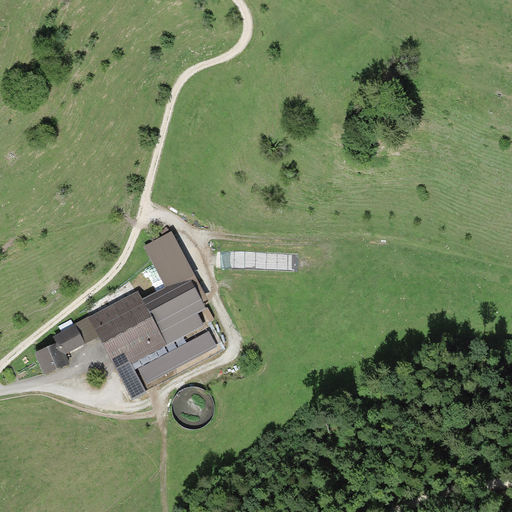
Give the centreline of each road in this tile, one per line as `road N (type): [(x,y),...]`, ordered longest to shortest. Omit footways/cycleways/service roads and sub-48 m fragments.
road 1 (track): [(511,269),(339,239),(184,229)]
road 2 (track): [(234,0),(247,19),(244,43),(174,88),(146,204)]
road 3 (track): [(0,365),(113,272),(146,204)]
road 4 (track): [(395,511),(462,487),(511,483)]
